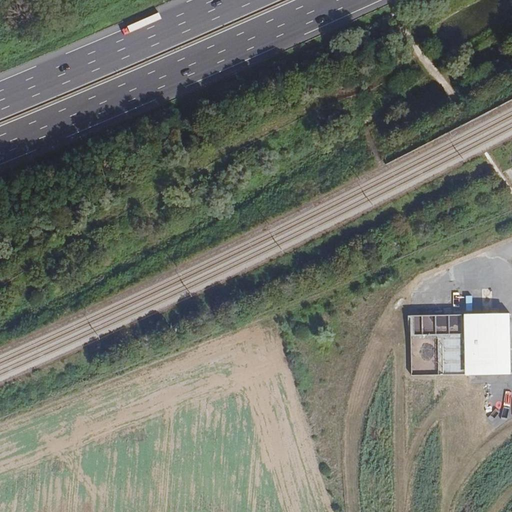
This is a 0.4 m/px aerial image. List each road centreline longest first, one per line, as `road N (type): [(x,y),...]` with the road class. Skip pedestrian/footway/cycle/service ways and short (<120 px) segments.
road 1 (motorway): [(0,145),(340,0)]
road 2 (motorway): [(232,0),(0,98)]
road 3 (unclassified): [(411,304),(378,360),(356,421),(352,511)]
road 4 (track): [(380,0),(511,174)]
